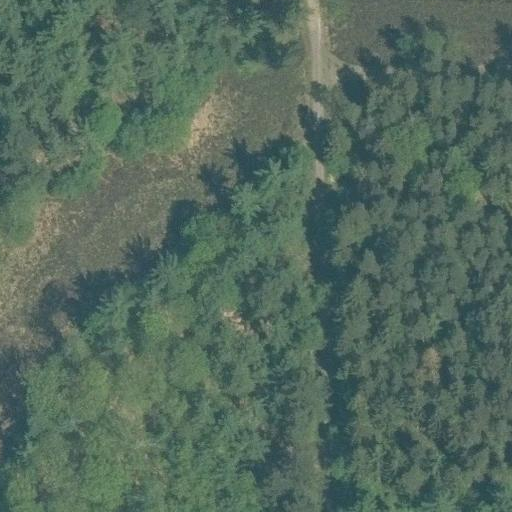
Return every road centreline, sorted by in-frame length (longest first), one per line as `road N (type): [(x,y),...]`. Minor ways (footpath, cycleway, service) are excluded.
road 1 (track): [(330,511),(311,0)]
road 2 (track): [(316,76),(511,76)]
